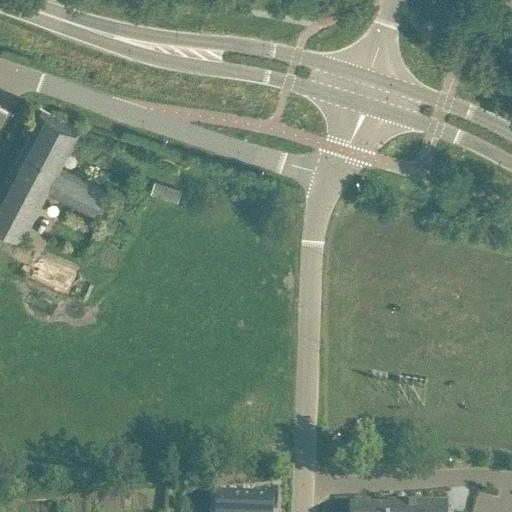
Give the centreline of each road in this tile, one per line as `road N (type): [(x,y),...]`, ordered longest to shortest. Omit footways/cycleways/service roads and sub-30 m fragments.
road 1 (residential): [(329,176),(315,243),(303,511)]
road 2 (unclassified): [(265,158),(9,70)]
road 3 (secondary): [(367,78),(238,44),(148,43)]
road 4 (secondary): [(148,43),(361,104)]
road 5 (secondary): [(361,104),(511,162)]
road 6 (secondary): [(511,133),(367,78)]
road 7 (secondary): [(148,43),(8,0)]
